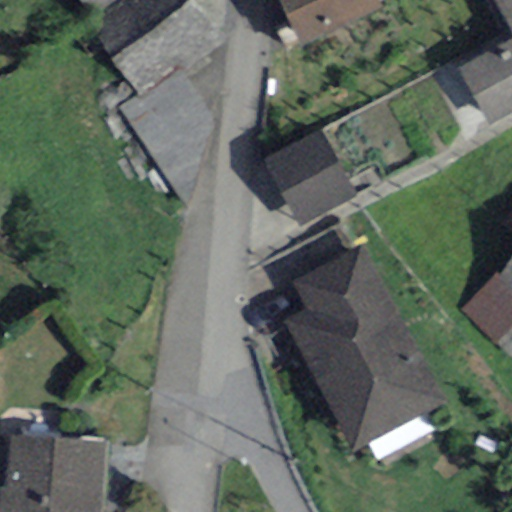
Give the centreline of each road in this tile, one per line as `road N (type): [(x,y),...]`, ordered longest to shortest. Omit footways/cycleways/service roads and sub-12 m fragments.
road 1 (residential): [(219,369),(251,0)]
road 2 (residential): [(289,511),(219,369)]
road 3 (residential): [(219,369),(195,511)]
